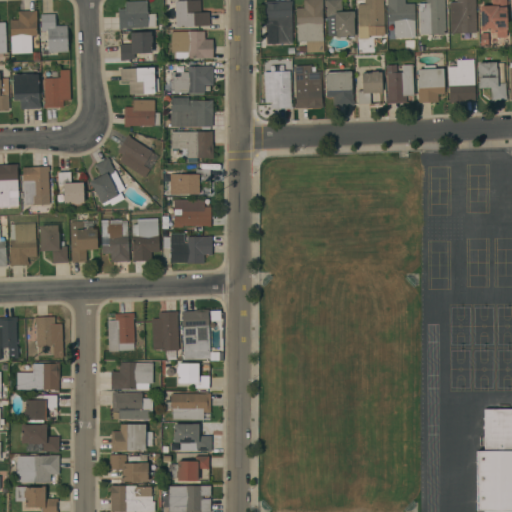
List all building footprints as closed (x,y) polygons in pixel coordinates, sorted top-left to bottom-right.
[(199,0),(200,12),(208,12),(209,25),(175,27),(174,1),(199,0)] [(322,0),(322,9),(321,9),(322,24),(323,52),(306,53),(306,43),(297,43),(295,9),(303,8),(303,0),(322,0)] [(353,37),(335,38),(335,36),(327,36),(327,17),(326,17),(326,5),(325,5),(325,0),(341,0),(341,12),(353,11),(354,18),(353,18),(353,37)] [(357,5),(364,5),(363,0),(383,0),(383,1),(383,27),(367,27),(367,35),(357,35),(357,5)] [(414,37),(394,38),(394,39),(386,39),(386,20),(388,20),(387,7),(386,7),(386,0),(404,0),(404,4),(413,3),(414,37)] [(418,4),(426,3),(426,0),(444,0),(445,34),(419,34),(418,4)] [(475,0),(475,33),(450,33),(449,2),(456,2),(456,0),(475,0)] [(506,0),(506,30),(505,30),(506,37),(496,37),(496,33),(489,33),(489,31),(480,31),(479,6),(491,6),(491,0),(506,0)] [(146,1),(147,14),(155,14),(156,27),(121,28),(122,29),(118,30),(118,10),(125,10),(125,2),(146,1)] [(292,43),(266,44),(265,6),(263,6),(263,1),(280,1),(292,1),(292,5),(291,5),(292,43)] [(36,10),(36,36),(31,36),(31,53),(10,54),(9,20),(18,20),(17,11),(36,10)] [(54,14),(55,26),(66,26),(68,52),(48,53),(47,30),(41,31),(40,14),(54,14)] [(171,32),(187,32),(187,31),(204,31),(204,39),(212,39),(212,59),(188,58),(188,59),(175,59),(175,52),(171,52),(171,32)] [(150,32),(150,36),(151,36),(152,42),(151,42),(151,52),(133,53),(134,59),(124,59),(124,61),(120,61),(119,45),(131,44),(130,33),(150,32)] [(474,101),(448,103),(448,99),(447,67),(456,67),(456,60),(473,60),(474,101)] [(490,101),(489,88),(477,88),(477,83),(478,83),(477,63),(495,62),(495,63),(502,63),(503,83),(505,83),(505,100),(490,101)] [(290,103),(291,103),(291,108),(272,109),(272,102),(264,103),(263,72),(264,72),(264,64),(280,63),(280,71),(289,71),(290,103)] [(187,66),(202,67),(202,66),(212,66),(212,85),(204,85),(203,94),(187,93),(170,92),(170,74),(165,74),(165,65),(171,65),(171,72),(187,72),(187,66)] [(294,66),(310,65),(310,67),(315,67),(315,72),(320,72),(321,107),(294,108),(294,104),(295,104),(294,66)] [(413,95),(412,95),(412,103),(386,104),(385,98),(387,97),(385,65),(395,65),(396,73),(402,73),(401,65),(412,65),(413,95)] [(443,94),(437,94),(437,102),(416,103),(416,98),(418,98),(416,70),(423,69),(422,65),(434,65),(434,69),(442,69),(443,94)] [(153,67),(154,79),(157,78),(158,91),(154,91),(154,93),(129,94),(128,82),(120,82),(120,69),(153,67)] [(59,78),(58,70),(68,70),(70,100),(62,100),(63,107),(43,108),(42,103),(44,103),(43,78),(59,78)] [(352,101),(353,101),(353,105),(333,106),(332,97),(326,97),(325,73),(350,71),(352,101)] [(381,93),(369,93),(369,104),(357,104),(356,92),(362,91),(361,73),(371,73),(371,72),(377,72),(380,72),(381,93)] [(38,75),(39,103),(40,109),(20,109),(20,100),(13,100),(12,76),(38,75)] [(0,78),(7,78),(8,109),(0,109),(0,78)] [(187,98),(187,100),(212,100),(212,116),(211,116),(211,127),(170,127),(170,98),(187,98)] [(154,100),(154,113),(159,113),(159,125),(154,125),(154,126),(128,126),(128,127),(123,127),(123,107),(132,107),(132,100),(154,100)] [(211,131),(211,144),(212,144),(212,158),(208,158),(186,158),(186,148),(170,149),(170,132),(211,131)] [(151,151),(143,165),(149,169),(144,177),(118,161),(122,155),(116,152),(127,135),(130,137),(129,138),(151,151)] [(94,166),(94,165),(107,158),(110,162),(109,163),(122,188),(117,190),(121,196),(116,198),(118,202),(110,206),(108,203),(103,205),(102,203),(100,203),(92,187),(91,187),(88,182),(94,179),(89,169),(94,166)] [(0,164),(17,164),(17,166),(16,166),(18,197),(8,198),(9,207),(0,207),(0,164)] [(48,166),(48,171),(47,171),(49,204),(31,205),(31,204),(23,204),(21,168),(48,166)] [(195,174),(195,169),(209,169),(209,181),(198,181),(198,185),(198,195),(169,195),(169,174),(195,174)] [(69,172),(70,183),(82,182),(83,202),(79,203),(79,204),(73,204),(73,202),(63,203),(62,186),(57,186),(57,173),(69,172)] [(203,200),(203,207),(210,207),(210,226),(206,226),(183,226),(183,227),(174,227),(174,216),(180,216),(180,209),(173,209),(173,200),(203,200)] [(157,218),(158,252),(150,252),(151,261),(131,261),(131,258),(133,258),(131,225),(137,225),(136,219),(157,218)] [(121,221),(127,221),(128,261),(110,262),(109,254),(101,254),(100,220),(121,220),(121,221)] [(68,222),(91,221),(92,229),(95,229),(96,249),(85,249),(86,261),(70,262),(68,222)] [(35,257),(26,257),(26,261),(28,261),(28,265),(9,266),(8,255),(9,255),(8,241),(10,241),(9,224),(34,223),(35,257)] [(57,225),(57,232),(58,232),(59,246),(66,246),(66,259),(67,259),(67,263),(51,263),(51,250),(39,251),(39,247),(40,247),(39,226),(57,225)] [(207,237),(207,236),(211,236),(211,255),(207,255),(207,254),(203,254),(203,263),(169,263),(169,243),(173,243),(173,236),(183,236),(183,243),(186,243),(186,236),(207,237)] [(181,315),(180,315),(180,312),(193,311),(193,310),(208,310),(208,313),(207,313),(208,338),(215,337),(216,350),(209,350),(209,359),(183,360),(181,315)] [(177,312),(177,315),(176,315),(178,351),(160,351),(160,350),(152,350),(150,319),(157,319),(157,313),(177,312)] [(106,321),(114,321),(114,314),(133,313),(133,317),(132,317),(133,343),(133,350),(118,351),(107,352),(106,321)] [(0,317),(16,317),(16,322),(15,322),(16,347),(17,347),(17,359),(8,359),(7,348),(0,348),(0,327),(1,327),(1,325),(0,325),(0,317)] [(53,317),(54,324),(61,324),(62,358),(53,358),(52,354),(44,355),(44,360),(37,360),(36,347),(35,322),(34,322),(34,318),(53,317)] [(16,373),(24,373),(24,365),(32,365),(32,364),(54,364),(54,362),(59,362),(59,380),(58,380),(58,391),(54,391),(54,390),(16,390),(16,373)] [(110,389),(110,371),(113,371),(113,372),(118,372),(118,362),(152,363),(152,383),(148,383),(148,390),(110,389)] [(197,363),(197,376),(208,376),(208,389),(194,389),(194,383),(177,383),(177,374),(176,374),(176,366),(177,366),(177,363),(197,363)] [(110,420),(111,392),(116,392),(116,393),(141,394),(141,398),(152,399),(151,412),(148,412),(148,420),(110,420)] [(204,394),(204,393),(209,393),(209,412),(202,412),(202,420),(171,420),(171,412),(169,412),(170,394),(204,394)] [(56,408),(45,407),(45,420),(23,420),(23,410),(25,410),(25,395),(56,395),(56,408)] [(511,511),(483,511),(476,511),(476,451),(483,451),(483,410),(511,409),(511,511)] [(40,425),(40,424),(46,424),(45,436),(58,437),(58,452),(25,452),(25,446),(27,446),(27,443),(20,443),(20,425),(40,425)] [(110,431),(119,431),(119,424),(144,424),(144,432),(151,432),(151,446),(144,446),(144,450),(116,450),(116,451),(110,451),(110,431)] [(198,424),(198,436),(210,436),(210,452),(205,452),(205,451),(179,451),(179,443),(173,443),(173,424),(198,424)] [(58,474),(49,474),(49,483),(16,482),(16,462),(17,462),(17,456),(33,456),(47,456),(47,455),(58,455),(58,474)] [(125,455),(125,464),(127,464),(127,456),(138,456),(138,455),(146,455),(146,463),(147,463),(147,482),(121,482),(121,478),(123,478),(123,476),(121,476),(121,469),(109,469),(109,455),(125,455)] [(208,456),(208,469),(197,468),(197,481),(177,481),(177,478),(168,478),(168,464),(177,464),(177,461),(194,461),(194,456),(208,456)] [(41,511),(41,509),(40,509),(40,508),(24,508),(24,501),(14,501),(14,487),(25,487),(25,488),(40,488),(40,486),(44,486),(44,499),(57,499),(57,503),(56,503),(56,510),(57,510),(57,511),(41,511)] [(135,486),(135,487),(151,487),(151,496),(152,496),(152,502),(154,502),(154,511),(109,511),(110,486),(135,486)] [(210,486),(210,496),(202,496),(202,499),(210,499),(210,511),(168,511),(168,486),(210,486)]
